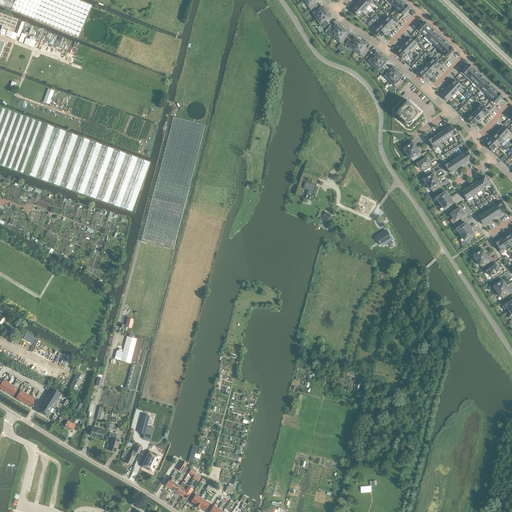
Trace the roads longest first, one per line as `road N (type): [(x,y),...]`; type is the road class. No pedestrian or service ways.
road 1 (unclassified): [(281,0),(317,55),(372,92),(388,166),(511,351)]
road 2 (unknown): [(84,457),(173,109)]
road 3 (tertiary): [(172,511),(0,405)]
road 4 (track): [(117,265),(0,199)]
road 5 (track): [(53,511),(22,503),(30,446),(12,436),(12,413)]
